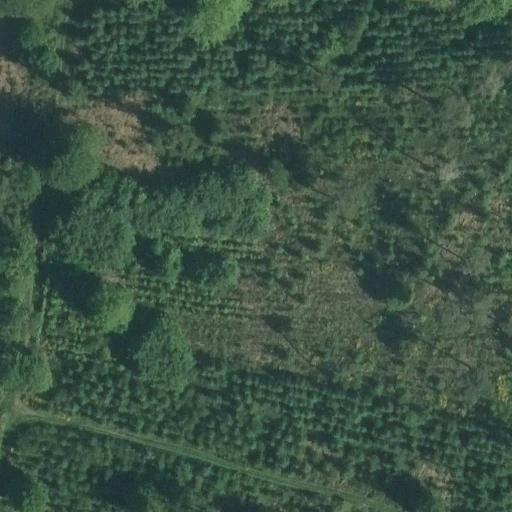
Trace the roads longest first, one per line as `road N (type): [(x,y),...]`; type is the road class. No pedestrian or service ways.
road 1 (track): [(0,499),(70,16)]
road 2 (track): [(426,511),(21,394)]
road 3 (track): [(153,0),(70,16),(0,4)]
